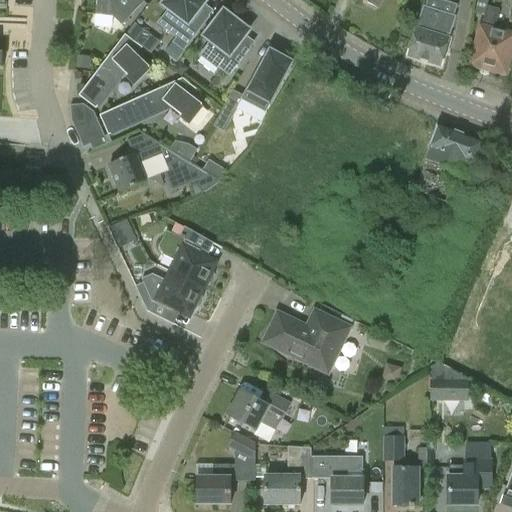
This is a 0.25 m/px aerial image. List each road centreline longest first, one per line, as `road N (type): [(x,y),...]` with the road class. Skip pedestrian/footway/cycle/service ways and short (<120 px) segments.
road 1 (tertiary): [(511,121),(365,63),(270,0)]
road 2 (residential): [(145,511),(168,439),(252,278)]
road 3 (residential): [(66,154),(48,115),(40,64),(43,0)]
